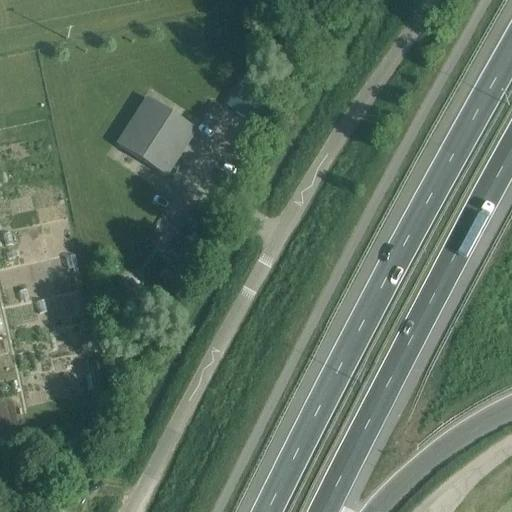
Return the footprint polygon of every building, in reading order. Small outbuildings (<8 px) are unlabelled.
[(249,72),(226,108),(255,126),(277,89),(249,72)] [(148,99),(118,146),(165,176),(196,129),(148,99)] [(50,143),(38,146),(42,167),(54,164),(50,143)] [(170,245),(183,253),(196,234),(184,225),(170,245)] [(94,374),(86,375),(88,391),(96,390),(94,374)]
